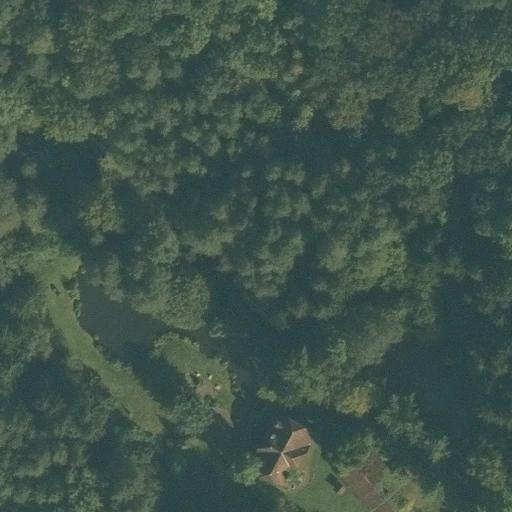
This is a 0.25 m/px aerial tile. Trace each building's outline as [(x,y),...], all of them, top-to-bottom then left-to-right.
[(382,368),(394,385),(444,349),(433,333),(382,368)] [(385,392),(394,385),(382,368),(372,375),(385,392)] [(249,467),(285,485),(315,428),(279,410),(249,467)] [(395,488),(400,484),(369,447),(341,471),(372,508),(376,504),(395,488)] [(395,488),(376,504),(383,511),(391,511),(406,500),(395,488)]
